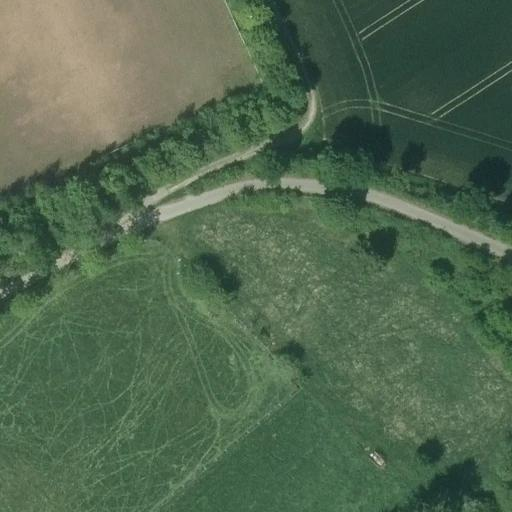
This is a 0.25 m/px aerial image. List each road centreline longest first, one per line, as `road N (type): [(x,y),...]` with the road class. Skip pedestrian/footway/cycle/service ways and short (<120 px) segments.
road 1 (track): [(0,298),(119,230),(257,190),(324,189),(385,203),(511,261)]
road 2 (track): [(270,0),(316,108),(308,127),(153,200),(119,230)]
